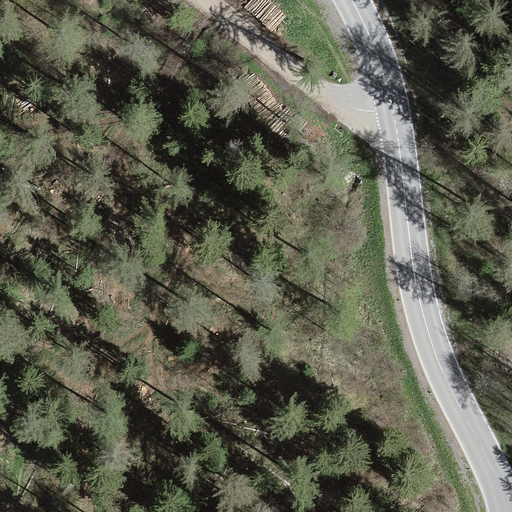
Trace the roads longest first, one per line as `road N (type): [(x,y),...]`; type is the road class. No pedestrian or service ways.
road 1 (tertiary): [(509,511),(425,323),(393,110)]
road 2 (unclassified): [(393,110),(361,110),(299,88),(178,0)]
